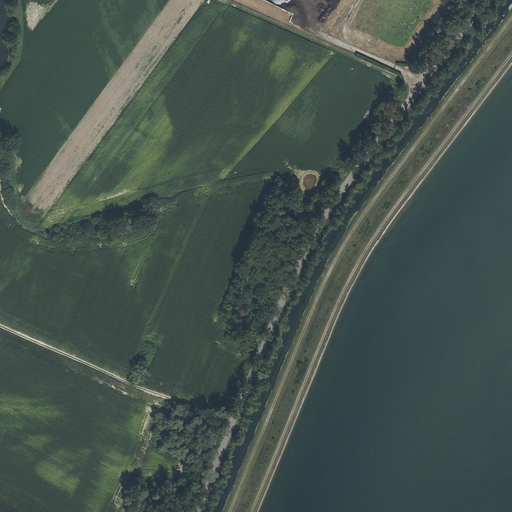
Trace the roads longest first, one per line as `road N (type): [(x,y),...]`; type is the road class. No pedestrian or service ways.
road 1 (tertiary): [(485,0),(319,224),(194,511)]
road 2 (track): [(511,21),(331,264),(230,511)]
road 3 (track): [(249,511),(342,288),(511,53)]
road 4 (track): [(0,326),(232,422)]
road 5 (track): [(420,83),(221,0)]
